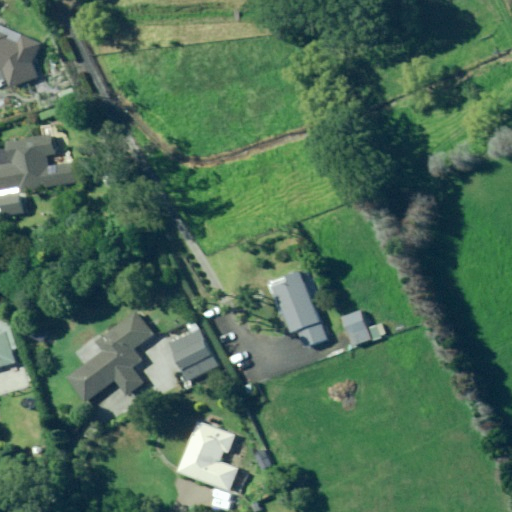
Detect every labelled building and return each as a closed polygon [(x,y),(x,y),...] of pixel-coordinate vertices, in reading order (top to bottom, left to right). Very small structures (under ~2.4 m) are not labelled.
[(3,33),(0,32),(0,67),(3,69),(9,85),(11,89),(29,82),(39,78),(33,64),(41,44),(7,30),(6,35),(3,33)] [(14,117),(17,111),(12,108),(9,115),(14,117)] [(73,183),(70,163),(47,167),(45,156),(55,155),(51,135),(48,135),(47,127),(40,128),(42,137),(40,137),(6,142),(9,161),(12,160),(13,165),(0,166),(0,192),(1,192),(15,190),(16,189),(17,192),(17,193),(19,192),(21,192),(73,183)] [(105,186),(114,183),(112,176),(102,178),(105,186)] [(318,308),(315,301),(305,273),(292,278),(294,283),(279,288),(288,313),(296,334),(301,332),(307,348),(329,340),(319,311),(318,308)] [(155,333),(139,311),(138,310),(102,337),(97,341),(104,349),(86,363),(69,376),(88,400),(116,379),(118,383),(128,395),(146,381),(134,367),(144,359),(136,348),(155,333)] [(356,348),(374,341),(363,312),(345,319),(356,348)] [(14,348),(20,346),(14,327),(2,320),(0,320),(0,366),(18,361),(14,348)] [(57,335),(44,327),(37,338),(51,346),(57,335)] [(190,380),(220,364),(200,327),(169,343),(189,379),(190,380)] [(235,435),(199,421),(198,421),(198,422),(180,469),(179,471),(182,472),(211,483),(230,490),(239,468),(220,461),(224,450),(228,452),(235,435)] [(279,480),(265,486),(269,494),(282,488),(279,480)] [(253,504),(255,511),(256,511),(262,509),(259,501),(253,504)]
